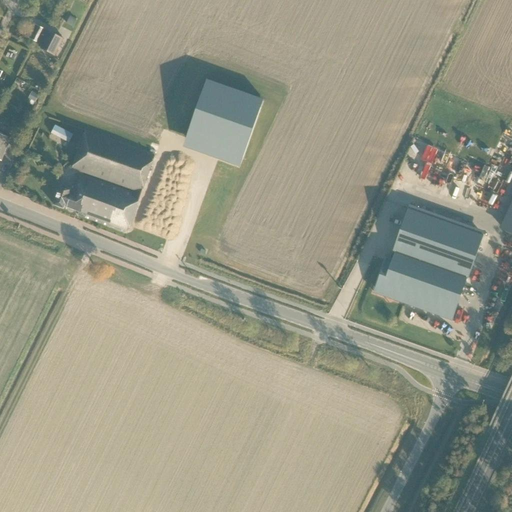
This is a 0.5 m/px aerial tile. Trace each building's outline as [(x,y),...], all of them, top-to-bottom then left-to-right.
[(67,24),(73,27),(77,19),(71,16),(67,24)] [(44,29),(36,24),(29,38),(38,42),(42,44),(40,48),(55,55),(63,38),(44,29)] [(186,139),(243,159),(263,101),(207,80),(186,139)] [(75,134),(55,125),(51,133),(70,143),(75,134)] [(156,156),(87,131),(84,138),(80,137),(75,149),(79,151),(73,167),(82,173),(139,194),(138,196),(80,175),(74,193),(72,192),(73,190),(61,186),(54,205),(64,208),(65,206),(79,212),(78,215),(85,218),(128,233),(156,156)] [(12,138),(0,133),(0,159),(1,161),(6,150),(12,138)] [(449,168),(456,171),(460,157),(453,155),(449,168)] [(461,294),(467,277),(468,278),(469,278),(474,263),(473,262),(477,251),(478,251),(484,236),(482,235),(482,236),(475,233),(472,232),(465,230),(465,229),(463,228),(462,229),(455,226),(453,225),(445,223),(445,222),(443,221),(443,222),(435,219),(436,219),(408,209),(393,251),(395,252),(393,258),(392,260),(387,258),(375,292),(452,319),(457,305),(456,305),(460,293),(461,294)]
